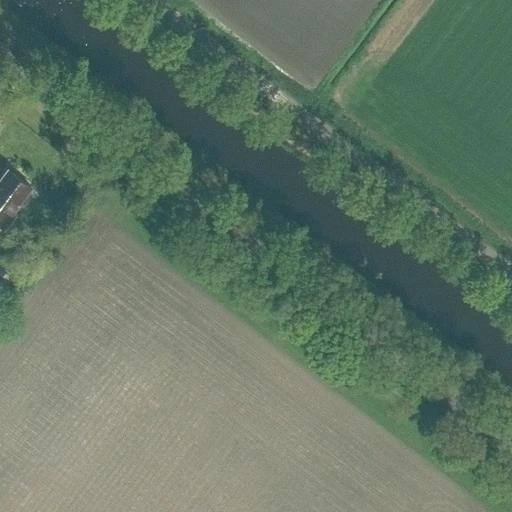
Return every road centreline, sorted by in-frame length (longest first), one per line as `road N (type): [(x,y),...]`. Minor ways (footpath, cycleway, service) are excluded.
road 1 (tertiary): [(511,446),(0,57)]
road 2 (unclassified): [(511,273),(150,0)]
